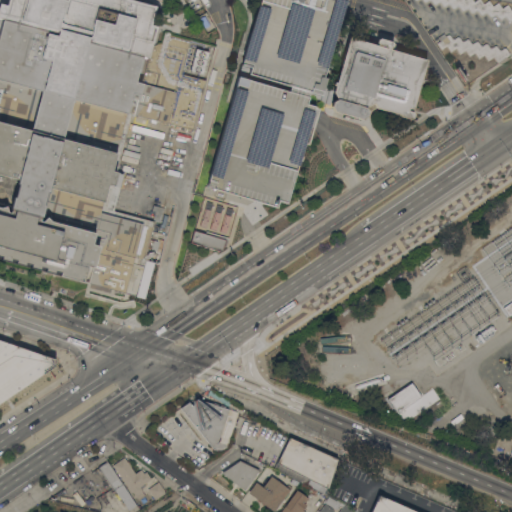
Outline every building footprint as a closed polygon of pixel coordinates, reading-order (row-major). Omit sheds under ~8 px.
[(0,0),(137,0),(156,5),(151,24),(157,25),(151,46),(159,41),(162,42),(164,32),(166,30),(171,32),(172,34),(191,39),(181,73),(206,80),(193,129),(132,113),(117,171),(124,173),(114,210),(154,221),(144,259),(154,262),(144,297),(88,282),(0,258),(0,0)] [(308,96),(309,97),(307,103),(320,107),(316,122),(309,144),(304,142),(287,202),(279,200),(277,207),(214,188),(214,187),(207,185),(262,0),(346,0),(324,76),(327,77),(324,86),(333,89),(332,94),(333,94),(330,104),(320,101),(321,99),(308,95),(308,96)] [(511,32),(511,31),(511,30),(511,20),(510,21),(509,21),(508,21),(506,17),(505,17),(504,17),(501,19),(500,18),(499,18),(496,15),(495,15),(492,16),(491,17),(489,16),(487,13),(485,13),(482,14),(481,14),(480,14),(478,10),(477,11),(476,10),(472,12),(471,12),(470,11),(469,8),(468,9),(467,8),(464,10),(462,10),(461,9),(459,6),(458,6),(457,6),(455,8),(454,8),(452,8),(450,4),(448,4),(445,6),(443,6),(441,2),(438,2),(436,4),(434,4),(433,3),(431,0),(429,0),(427,2),(425,2),(424,1),(423,0),(473,0),(474,1),(476,0),(481,0),(484,3),(487,0),(489,0),(493,5),(499,2),(502,7),(508,4),(511,10),(511,32)] [(208,27),(207,28),(205,28),(200,19),(200,18),(201,17),(203,17),(205,16),(210,25),(208,27)] [(498,62),(494,56),(488,60),(484,54),(479,57),(475,51),(470,55),(466,49),(460,53),(456,47),(451,51),(447,45),(441,49),(437,43),(440,40),(438,37),(444,32),(446,35),(448,34),(450,34),(453,38),(454,37),(454,38),(457,36),(458,36),(459,36),(462,40),(463,40),(463,41),(466,38),(468,38),(469,39),(471,43),(472,42),(473,43),(476,41),(478,40),(479,41),(481,45),(482,44),(482,45),(485,43),(486,43),(487,43),(490,47),(491,46),(491,47),(495,45),(496,45),(497,45),(499,49),(500,49),(501,49),(504,47),(505,47),(507,48),(510,53),(509,55),(507,57),(505,56),(498,62)] [(408,107),(408,110),(413,112),(414,114),(413,117),(410,119),(401,116),(400,114),(376,107),(374,102),(365,107),(368,112),(366,116),(362,118),(334,110),(331,105),(332,101),(337,98),(333,92),(335,86),(334,84),(334,81),(337,82),(349,37),(386,48),(387,46),(378,44),(377,41),(377,39),(380,38),(392,41),(393,43),(393,46),(390,47),(390,48),(427,59),(413,109),(408,107)] [(205,226),(200,225),(207,201),(212,203),(205,226)] [(164,207),(160,222),(153,220),(155,211),(152,210),(153,204),(164,207)] [(216,229),(210,228),(217,204),(223,205),(216,229)] [(226,233),(219,231),(227,207),(233,209),(226,233)] [(191,242),(195,230),(225,238),(222,251),(191,242)] [(511,300),(511,313),(509,315),(503,307),(511,300)] [(0,339),(55,358),(54,365),(0,401),(0,339)] [(411,382),(421,396),(397,412),(388,398),(411,382)] [(182,406),(189,401),(191,405),(197,402),(195,399),(197,398),(213,403),(213,402),(218,403),(217,405),(219,405),(220,404),(225,406),(224,407),(238,412),(228,444),(219,442),(221,437),(219,437),(218,441),(211,446),(197,428),(181,407),(182,406)] [(289,437),(337,459),(326,494),(273,468),(289,437)] [(145,495),(138,500),(132,490),(130,491),(120,475),(119,476),(117,473),(118,473),(113,465),(124,457),(128,462),(128,461),(131,465),(130,465),(135,473),(141,469),(143,472),(146,471),(151,478),(139,487),(145,495)] [(244,490),(221,472),(239,460),(259,470),(244,490)] [(107,461),(136,504),(129,509),(125,504),(124,505),(120,500),(122,499),(121,498),(120,498),(116,492),(115,492),(113,489),(111,485),(109,487),(107,484),(109,482),(98,467),(107,461)] [(289,489),(273,511),(248,492),(256,481),(263,487),(271,475),(289,489)] [(158,481),(165,492),(155,499),(148,489),(158,481)] [(308,498),(304,503),(306,504),(303,510),(306,511),(279,511),(297,489),(308,498)] [(416,511),(371,511),(379,495),(416,511)] [(337,501),(333,507),(324,502),(329,496),(337,501)] [(334,510),(332,511),(318,511),(325,503),(334,510)] [(351,511),(353,510),(343,503),(336,511),(351,511)]
